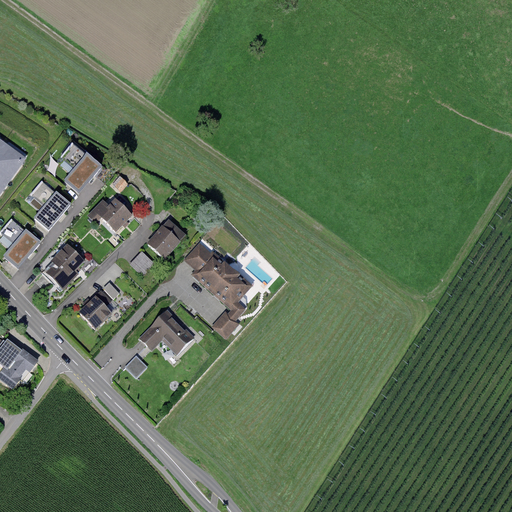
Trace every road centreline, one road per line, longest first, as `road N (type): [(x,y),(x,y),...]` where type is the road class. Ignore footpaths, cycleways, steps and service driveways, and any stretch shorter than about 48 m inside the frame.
road 1 (track): [(511,174),(437,286),(411,292),(1,0)]
road 2 (tertiary): [(225,511),(67,354)]
